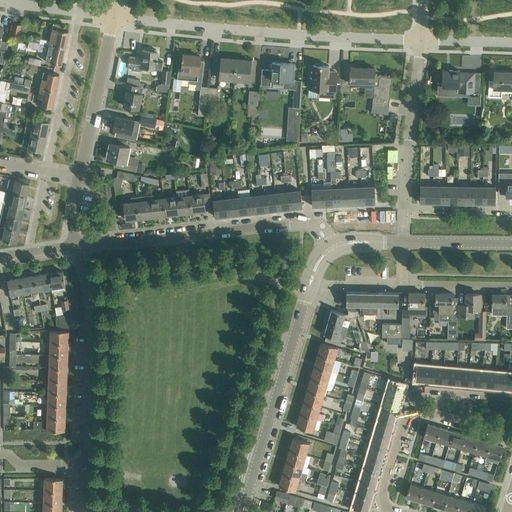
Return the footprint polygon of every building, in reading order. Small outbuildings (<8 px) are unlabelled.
[(13,23),(11,33),(10,37),(18,39),(21,25),(13,23)] [(54,23),(50,42),(49,45),(65,48),(68,32),(61,30),(62,25),(54,23)] [(31,35),(29,41),(33,41),(35,42),(39,43),(40,40),(41,37),(31,35)] [(29,41),(28,47),(38,49),(39,43),(35,42),(33,41),(29,41)] [(65,48),(49,45),(46,62),(61,65),(65,48)] [(129,58),(128,65),(133,66),(132,71),(140,71),(141,67),(156,69),(156,68),(161,69),(162,61),(156,60),(157,52),(156,52),(156,50),(149,49),(149,51),(142,50),(142,52),(138,52),(137,56),(137,59),(129,58)] [(200,56),(183,54),(180,78),(189,79),(190,84),(196,84),(196,89),(200,90),(200,86),(204,61),(200,60),(200,56)] [(42,59),(29,57),(29,59),(25,59),(25,62),(40,65),(42,59)] [(221,58),(220,68),(219,78),(234,79),(236,59),(221,58)] [(236,59),(234,79),(249,80),(251,60),(236,59)] [(262,69),(261,85),(270,86),(271,79),(292,81),(292,74),(293,64),(272,62),(271,70),(262,69)] [(328,66),(309,65),(308,88),(319,89),(319,98),(335,99),(337,72),(328,72),(328,66)] [(340,79),(340,89),(339,92),(350,93),(350,85),(373,85),(373,97),(371,112),(386,114),(387,107),(388,107),(392,77),(379,75),(379,76),(374,76),(375,68),(368,68),(368,69),(351,68),(351,67),(350,72),(349,72),(349,79),(340,79)] [(163,70),(161,90),(167,91),(170,71),(163,70)] [(438,83),(437,91),(437,95),(450,95),(451,87),(458,87),(458,92),(473,92),(474,73),(459,73),(459,71),(443,70),(442,84),(438,83)] [(59,75),(44,71),(40,88),(55,91),(59,75)] [(488,90),(488,96),(502,96),(502,92),(511,92),(511,72),(494,72),(494,81),(489,80),(488,90)] [(127,78),(126,84),(132,85),(137,86),(143,88),(144,83),(140,82),(140,80),(127,78)] [(295,80),(293,114),(299,115),(301,80),(295,80)] [(10,81),(9,88),(22,91),(24,84),(10,81)] [(126,84),(122,83),(120,95),(125,96),(123,105),(139,108),(143,88),(137,86),(132,85),(126,84)] [(200,86),(200,90),(199,103),(196,103),(195,115),(205,116),(207,101),(208,87),(200,86)] [(218,88),(208,87),(207,101),(217,101),(218,88)] [(55,91),(40,88),(37,104),(52,108),(55,91)] [(259,92),(249,91),(248,104),(249,105),(247,116),(252,116),(251,124),(256,125),(258,107),(259,92)] [(9,126),(11,118),(13,119),(14,112),(26,114),(27,108),(7,104),(3,127),(7,128),(8,129),(9,126)] [(140,121),(139,125),(155,128),(156,122),(157,118),(152,117),(142,115),(141,115),(140,121)] [(115,116),(113,130),(116,130),(114,136),(130,139),(131,134),(133,124),(138,125),(138,121),(134,120),(125,118),(115,116)] [(25,131),(25,132),(46,137),(49,122),(39,120),(34,119),(34,120),(28,118),(26,125),(25,131)] [(352,132),(347,132),(347,128),(338,128),(338,140),(353,140),(352,132)] [(46,137),(25,132),(22,146),(43,151),(46,137)] [(116,167),(119,168),(136,171),(139,158),(128,156),(130,147),(110,143),(106,159),(118,161),(116,167)] [(511,153),(511,144),(499,143),(499,144),(499,152),(511,153)] [(460,145),(461,155),(469,155),(469,145),(460,145)] [(432,157),(432,147),(423,147),(422,157),(432,157)] [(321,158),(322,149),(310,148),(309,158),(317,158),(321,158)] [(268,153),(258,154),(260,166),(269,165),(268,153)] [(220,159),(211,160),(211,174),(220,173),(220,159)] [(138,164),(137,171),(143,173),(145,165),(138,164)] [(131,174),(118,171),(116,177),(129,180),(131,174)] [(511,174),(502,175),(502,184),(506,184),(506,196),(511,195),(511,174)] [(9,179),(7,189),(6,191),(12,193),(27,196),(29,184),(9,179)] [(433,186),(420,185),(420,202),(433,202),(433,186)] [(375,203),(374,186),(361,187),(362,204),(375,203)] [(445,186),(433,186),(433,202),(445,203),(445,186)] [(458,186),(445,186),(445,203),(457,203),(458,186)] [(470,186),(458,186),(457,203),(470,203),(470,186)] [(483,186),(470,186),(470,203),(482,203),(483,186)] [(495,187),(483,186),(482,203),(495,203),(495,187)] [(350,204),(349,187),(336,188),(337,205),(350,204)] [(362,204),(361,187),(349,187),(350,204),(362,204)] [(337,205),(336,188),(324,189),(325,205),(337,205)] [(325,205),(324,189),(311,189),(312,206),(325,205)] [(287,192),(289,208),(302,207),(300,190),(287,192)] [(27,196),(12,193),(6,191),(4,203),(24,207),(27,196)] [(289,208),(287,192),(275,193),(277,210),(289,208)] [(209,201),(209,193),(189,195),(191,212),(205,210),(204,202),(209,201)] [(277,210),(275,193),(263,194),(265,211),(277,210)] [(265,211),(263,194),(250,196),(252,212),(265,211)] [(152,216),(150,200),(149,195),(136,196),(138,218),(152,216)] [(150,195),(149,195),(150,200),(152,216),(165,215),(163,198),(151,200),(150,195)] [(189,195),(176,197),(178,213),(191,212),(189,195)] [(131,202),(124,203),(126,220),(138,218),(136,196),(131,197),(131,202)] [(252,212),(250,196),(238,197),(240,214),(252,212)] [(178,213),(176,197),(163,198),(165,215),(178,213)] [(240,214),(238,197),(225,198),(227,215),(240,214)] [(227,215),(225,198),(213,200),(215,217),(227,215)] [(22,219),(24,207),(4,203),(0,202),(0,214),(1,215),(22,219)] [(22,219),(1,215),(0,220),(0,226),(19,231),(22,219)] [(19,231),(0,226),(0,239),(17,243),(19,231)] [(66,290),(62,271),(48,273),(52,292),(66,290)] [(48,273),(35,276),(38,290),(44,289),(45,293),(52,292),(48,273)] [(38,290),(35,276),(21,278),(24,293),(25,297),(31,296),(30,291),(38,290)] [(21,278),(8,280),(11,299),(18,298),(17,294),(24,293),(21,278)] [(399,292),(346,291),(346,305),(348,305),(348,310),(351,310),(351,311),(356,311),(356,305),(363,305),(363,313),(377,313),(377,306),(398,306),(399,292)] [(424,293),(409,293),(408,307),(420,307),(419,315),(427,315),(427,306),(424,306),(424,293)] [(453,293),(436,293),(435,303),(433,304),(433,313),(450,313),(450,322),(447,322),(447,339),(457,339),(458,316),(458,307),(453,307),(453,293)] [(458,304),(458,316),(473,316),(473,309),(480,309),(480,294),(466,294),(466,305),(458,304)] [(506,294),(492,294),(492,314),(507,315),(507,328),(511,328),(511,305),(506,305),(506,294)] [(64,314),(56,315),(56,327),(68,328),(69,309),(67,300),(61,301),(64,314)] [(345,313),(331,309),(323,334),(338,338),(344,317),(358,317),(358,311),(356,311),(351,311),(351,310),(348,310),(348,314),(345,314),(345,313)] [(402,309),(402,323),(410,324),(410,309),(402,309)] [(401,343),(401,337),(401,324),(382,323),(382,336),(387,337),(387,343),(401,343)] [(50,340),(50,343),(68,344),(68,331),(51,330),(50,340)] [(342,337),(340,344),(346,346),(346,345),(370,352),(366,341),(360,341),(360,345),(348,341),(348,339),(342,337)] [(338,347),(321,342),(318,354),(334,359),(338,347)] [(50,343),(50,355),(67,356),(68,344),(50,343)] [(334,359),(318,354),(314,366),(331,371),(334,359)] [(50,355),(49,368),(67,368),(67,356),(50,355)] [(353,365),(359,366),(362,359),(355,357),(353,365)] [(331,371),(314,366),(310,378),(327,383),(331,371)] [(429,381),(430,367),(417,366),(416,379),(429,381)] [(443,368),(430,367),(429,381),(442,382),(443,368)] [(67,368),(49,368),(49,380),(66,380),(67,368)] [(456,370),(443,368),(442,382),(455,383),(456,370)] [(349,377),(356,379),(358,371),(352,369),(349,377)] [(469,371),(456,370),(455,383),(468,384),(469,371)] [(364,371),(359,386),(367,388),(371,373),(364,371)] [(482,372),(469,371),(468,384),(481,385),(482,372)] [(495,373),(482,372),(481,385),(494,387),(495,373)] [(494,387),(507,388),(508,374),(495,373),(494,387)] [(356,379),(349,377),(347,384),(354,386),(356,379)] [(327,383),(310,378),(307,390),(324,395),(327,383)] [(66,380),(49,380),(48,392),(66,393),(66,380)] [(391,381),(387,394),(400,398),(404,385),(391,381)] [(367,388),(359,386),(358,392),(356,398),(362,400),(364,394),(365,394),(367,388)] [(324,395),(307,390),(303,402),(320,407),(324,395)] [(48,392),(48,404),(65,405),(66,393),(48,392)] [(348,393),(345,401),(352,403),(354,395),(348,393)] [(400,398),(387,394),(383,406),(396,410),(400,398)] [(352,403),(345,401),(343,409),(349,411),(352,403)] [(320,407),(303,402),(300,414),(317,419),(317,418),(323,420),(325,415),(318,413),(320,407)] [(41,404),(41,417),(43,417),(47,417),(65,417),(65,405),(48,404),(42,404),(41,404)] [(396,410),(383,406),(379,419),(393,423),(396,410)] [(359,413),(352,411),(350,417),(357,419),(359,413)] [(317,419),(300,414),(296,426),(313,431),(317,419)] [(338,416),(335,424),(342,426),(344,418),(338,416)] [(34,425),(33,429),(34,429),(64,430),(65,430),(65,417),(47,417),(43,417),(43,421),(34,421),(34,425)] [(393,423),(379,419),(376,431),(389,435),(393,423)] [(337,443),(342,426),(335,424),(333,432),(326,430),(324,439),(337,443)] [(436,440),(440,427),(428,424),(424,437),(436,440)] [(453,431),(440,427),(436,440),(449,444),(453,431)] [(389,435),(376,431),(372,444),(385,448),(389,435)] [(465,435),(453,431),(449,444),(461,448),(465,435)] [(349,437),(342,435),(341,441),(347,443),(349,437)] [(478,438),(465,435),(461,448),(474,451),(478,438)] [(309,442),(293,437),(289,449),(306,454),(309,442)] [(491,442),(478,438),(474,451),(487,455),(491,442)] [(503,446),(491,442),(487,455),(499,459),(503,446)] [(385,448),(372,444),(368,457),(382,460),(385,448)] [(306,454),(289,449),(286,461),(302,466),(306,454)] [(333,454),(327,452),(325,460),(331,462),(333,454)] [(346,457),(339,455),(337,461),(344,463),(346,457)] [(438,457),(432,456),(430,462),(436,464),(438,457)] [(382,460),(368,457),(365,469),(378,473),(382,460)] [(331,462),(325,460),(322,468),(329,470),(331,462)] [(302,466),(286,461),(282,473),(299,478),(306,480),(308,474),(301,472),(302,466)] [(344,463),(337,461),(335,467),(342,469),(344,463)] [(449,468),(455,470),(457,463),(451,461),(449,468)] [(463,465),(457,463),(455,470),(461,472),(463,465)] [(442,469),(429,465),(427,472),(433,474),(434,471),(440,473),(442,469)] [(378,473),(365,469),(361,482),(374,485),(378,473)] [(476,469),(474,475),(480,477),(482,470),(476,469)] [(446,477),(452,479),(454,472),(448,470),(446,477)] [(299,478),(282,473),(279,486),(295,491),(299,478)] [(343,476),(333,473),(330,486),(337,488),(341,476),(343,476)] [(323,476),(320,485),(327,487),(330,475),(326,474),(325,477),(323,476)] [(62,478),(45,478),(44,490),(62,491),(62,478)] [(479,480),(473,478),(471,485),(477,487),(479,480)] [(374,485),(361,482),(357,494),(371,498),(374,485)] [(423,487),(410,484),(406,497),(419,500),(423,487)] [(327,487),(320,485),(318,492),(325,494),(327,487)] [(337,488),(330,486),(328,492),(335,494),(337,488)] [(435,491),(423,487),(419,500),(431,504),(435,491)] [(44,490),(44,503),(61,503),(62,491),(44,490)] [(289,494),(277,491),(275,498),(286,502),(286,503),(289,494)] [(448,495),(435,491),(431,504),(444,508),(448,495)] [(328,492),(326,500),(333,502),(335,494),(328,492)] [(296,511),(300,498),(289,494),(286,503),(296,506),(293,511),(296,511)] [(371,498),(357,494),(354,507),(367,511),(371,498)] [(460,499),(448,495),(444,508),(456,511),(460,499)] [(312,501),(300,498),(296,511),(298,505),(310,508),(312,501)] [(469,511),(473,502),(460,499),(456,511),(457,511),(469,511)] [(324,504),(314,501),(312,509),(321,511),(324,504)] [(483,511),(485,506),(473,502),(469,511),(483,511)] [(44,503),(43,511),(60,511),(61,503),(44,503)]
